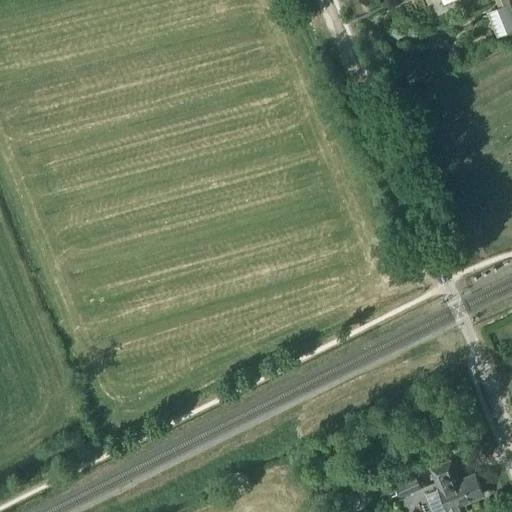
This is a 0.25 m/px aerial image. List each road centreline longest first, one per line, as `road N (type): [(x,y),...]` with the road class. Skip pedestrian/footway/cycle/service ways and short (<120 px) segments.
road 1 (track): [(420,224),(323,0)]
road 2 (track): [(477,350),(420,224)]
